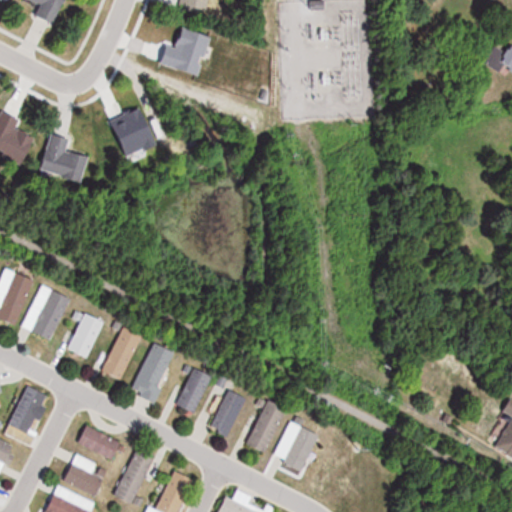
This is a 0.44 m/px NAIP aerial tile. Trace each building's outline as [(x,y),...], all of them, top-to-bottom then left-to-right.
[(65,0),(30,0),(40,4),(36,16),(57,24),(65,0)] [(511,45),(502,59),(511,66),(511,45)] [(68,150),(71,138),(51,133),(41,171),(83,181),(90,155),(68,150)] [(0,309),(0,318),(18,325),(34,279),(5,268),(0,281),(0,307),(1,308),(0,309)] [(53,340),(71,297),(41,284),(22,327),(53,340)] [(105,320),(84,311),(67,348),(88,358),(105,320)] [(102,371),(124,380),(142,333),(120,325),(102,371)] [(131,391),(155,402),(179,353),(154,341),(131,391)] [(213,376),(193,367),(176,404),(196,413),(213,376)] [(49,394),(30,384),(9,424),(29,434),(49,394)] [(210,427),(229,436),(248,398),(228,389),(210,427)] [(247,444),(268,453),(288,407),(267,398),(247,444)] [(503,412),(511,416),(495,446),(511,456),(511,398),(503,412)] [(78,442),(114,460),(123,442),(88,423),(78,442)] [(0,471),(6,474),(18,446),(0,438),(0,471)] [(157,452),(137,444),(115,495),(135,503),(157,452)] [(64,479),(96,496),(105,478),(74,461),(64,479)] [(179,511),(194,477),(175,469),(159,508),(150,504),(146,511),(179,511)] [(45,511),(91,511),(97,502),(60,484),(45,511)] [(263,511),(227,495),(218,511),(263,511)]
